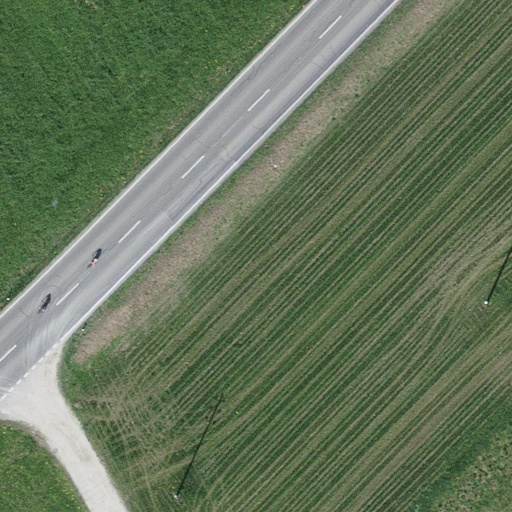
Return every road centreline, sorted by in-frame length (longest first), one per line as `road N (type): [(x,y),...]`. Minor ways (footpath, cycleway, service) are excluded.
road 1 (secondary): [(355,0),(0,359)]
road 2 (track): [(102,511),(11,348)]
